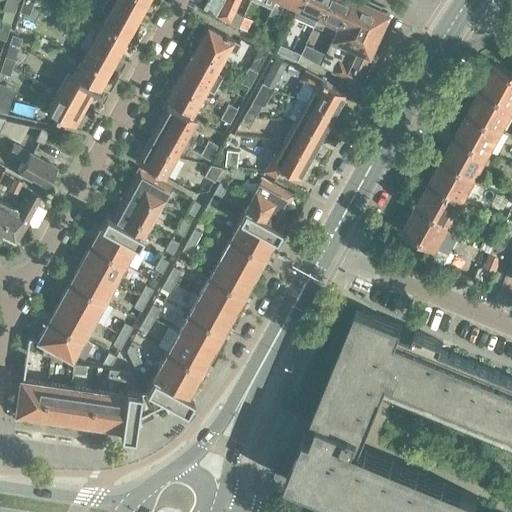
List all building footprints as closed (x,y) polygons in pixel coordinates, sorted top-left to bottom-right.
[(5,0),(2,8),(14,12),(16,9),(18,0),(5,0)] [(128,36),(138,18),(104,0),(103,0),(99,8),(106,11),(100,21),(128,36)] [(104,0),(138,18),(148,0),(104,0)] [(243,0),(249,2),(250,0),(226,0),(223,7),(219,5),(215,13),(233,22),(237,13),(233,11),(238,0),(243,0)] [(259,10),(268,14),(274,0),(269,0),(268,3),(263,1),(259,10)] [(279,1),(296,8),(299,0),(274,0),(268,14),(277,18),(281,9),(276,7),(279,1)] [(299,0),(296,8),(308,13),(305,19),(301,29),(310,33),(315,22),(318,18),(323,6),(325,7),(327,0),(299,0)] [(349,0),(327,0),(325,7),(323,6),(318,18),(315,22),(334,31),(336,27),(349,0)] [(338,74),(369,4),(360,0),(349,0),(336,27),(334,31),(324,53),(319,63),(338,74)] [(20,9),(20,10),(30,13),(33,5),(22,1),(20,9)] [(387,12),(369,4),(338,74),(355,83),(374,41),(387,12)] [(242,16),(238,26),(247,30),(252,20),(242,16)] [(8,31),(11,23),(3,20),(0,28),(8,31)] [(118,54),(128,36),(100,21),(95,31),(89,28),(84,36),(118,54)] [(225,34),(208,24),(196,45),(222,60),(229,48),(236,51),(241,42),(229,36),(229,35),(226,33),(225,34)] [(0,37),(6,39),(8,31),(0,28),(0,37)] [(12,35),(9,43),(20,46),(22,38),(12,35)] [(86,48),(80,59),(107,74),(118,54),(84,36),(79,45),(86,48)] [(298,58),(301,52),(280,43),(277,49),(298,58)] [(319,63),(324,53),(305,44),(300,54),(319,63)] [(216,71),(222,60),(196,45),(185,64),(218,83),(222,75),(216,71)] [(5,57),(2,65),(12,69),(15,61),(5,57)] [(107,74),(80,59),(69,79),(91,90),(94,92),(96,93),(107,74)] [(511,102),(511,72),(496,63),(483,87),(511,102)] [(185,64),(175,84),(201,99),(207,88),(213,92),(218,83),(185,64)] [(0,73),(10,77),(12,69),(2,65),(0,71),(0,73)] [(249,67),(244,75),(254,80),(258,72),(249,67)] [(331,84),(305,69),(299,80),(312,87),(306,99),(335,115),(346,95),(346,94),(330,86),(331,84)] [(254,80),(244,75),(240,83),(249,88),(254,80)] [(64,76),(55,93),(85,109),(94,92),(91,90),(69,79),(64,76)] [(14,87),(0,82),(0,109),(7,112),(14,87)] [(274,89),(263,82),(253,101),(265,107),(274,89)] [(202,99),(201,99),(175,84),(163,104),(165,105),(195,121),(197,119),(192,116),(202,99)] [(511,108),(511,102),(483,87),(470,110),(501,128),(511,108)] [(75,126),(85,109),(55,93),(46,110),(54,114),(53,116),(58,118),(58,117),(75,126)] [(322,137),(335,115),(306,99),(299,111),(292,108),(287,117),(293,121),(322,137)] [(270,110),(265,107),(253,101),(245,115),(255,117),(266,119),(270,110)] [(227,104),(223,111),(234,116),(237,109),(227,104)] [(155,123),(159,125),(185,139),(193,124),(195,121),(165,105),(155,123)] [(501,128),(470,110),(457,134),(488,151),(501,128)] [(234,116),(223,111),(219,119),(230,124),(234,116)] [(249,129),(255,117),(245,115),(240,124),(249,129)] [(293,121),(283,140),(312,156),(322,137),(293,121)] [(174,157),(185,139),(159,125),(155,123),(145,141),(174,157)] [(488,151),(457,134),(444,157),(475,175),(488,151)] [(300,177),(312,156),(283,140),(275,154),(273,153),(264,170),(276,177),(281,167),(300,177)] [(164,176),(174,157),(145,141),(135,159),(164,176)] [(208,141),(204,149),(214,154),(218,147),(208,141)] [(24,161),(18,173),(31,180),(33,178),(35,179),(36,178),(47,184),(56,166),(13,143),(8,152),(24,161)] [(214,154),(204,149),(200,156),(210,161),(214,154)] [(228,150),(225,165),(233,166),(236,166),(238,151),(228,150)] [(431,181),(462,198),(475,175),(444,157),(431,181)] [(222,165),(218,164),(210,162),(204,173),(214,179),(222,165)] [(127,189),(158,206),(171,183),(140,166),(127,189)] [(246,168),(244,167),(236,166),(233,166),(232,175),(245,177),(246,168)] [(249,198),(281,215),(294,192),(262,175),(249,198)] [(22,183),(14,179),(8,190),(17,194),(22,183)] [(220,181),(214,192),(221,196),(227,185),(220,181)] [(449,222),(462,198),(431,181),(418,205),(449,222)] [(30,214),(41,194),(29,188),(19,208),(10,204),(0,225),(0,231),(15,239),(15,238),(18,239),(30,214)] [(127,189),(117,208),(148,225),(158,206),(127,189)] [(281,215),(249,198),(239,217),(276,237),(282,226),(277,223),(281,215)] [(0,225),(10,204),(0,199),(0,225)] [(193,214),(199,203),(192,199),(186,210),(193,214)] [(209,200),(203,211),(210,215),(216,204),(209,200)] [(405,228),(436,245),(449,222),(418,205),(405,228)] [(107,212),(101,224),(138,244),(148,225),(117,208),(112,215),(107,212)] [(276,237),(239,217),(238,217),(240,218),(230,236),(265,256),(276,237)] [(181,219),(175,229),(183,233),(189,223),(181,219)] [(90,243),(125,262),(135,244),(137,245),(138,244),(101,224),(90,243)] [(188,238),(194,241),(200,230),(194,227),(188,238)] [(265,256),(230,236),(220,255),(255,275),(265,256)] [(171,237),(165,248),(172,252),(178,241),(171,237)] [(194,241),(188,238),(182,249),(188,252),(194,241)] [(90,243),(80,261),(115,281),(125,262),(90,243)] [(494,270),(499,258),(489,254),(484,266),(494,270)] [(209,274),(244,294),(255,275),(220,255),(209,274)] [(161,256),(155,267),(162,271),(168,260),(161,256)] [(80,261),(70,280),(105,300),(115,281),(80,261)] [(167,276),(175,280),(180,269),(173,265),(167,276)] [(199,293),(234,313),(244,294),(209,274),(199,293)] [(175,280),(167,276),(161,286),(169,290),(175,280)] [(59,299),(94,319),(105,300),(70,280),(59,299)] [(140,294),(147,298),(153,288),(145,284),(140,294)] [(234,313),(199,293),(188,312),(223,331),(234,313)] [(140,294),(134,305),(141,309),(147,298),(140,294)] [(59,299),(49,318),(84,338),(94,319),(59,299)] [(146,314),(154,318),(159,307),(152,303),(146,314)] [(511,431),(511,377),(441,348),(443,342),(415,330),(414,331),(412,337),(400,332),(402,326),(402,325),(357,307),(311,419),(318,421),(312,435),(305,433),(286,479),(367,511),(471,511),(478,496),(463,490),(462,491),(463,491),(460,497),(339,447),(341,440),(353,445),(384,370),(397,375),(393,383),(511,431)] [(223,331),(188,312),(178,331),(213,350),(223,331)] [(154,318),(146,314),(140,324),(148,328),(154,318)] [(44,341),(63,352),(73,357),(84,338),(49,318),(38,338),(40,339),(44,341)] [(125,322),(119,332),(126,336),(132,326),(125,322)] [(168,350),(203,369),(213,350),(178,331),(168,350)] [(126,336),(119,332),(113,343),(120,347),(126,336)] [(139,344),(132,340),(127,349),(134,364),(141,360),(136,349),(139,344)] [(63,356),(63,352),(44,341),(42,353),(63,356)] [(157,369),(192,388),(203,369),(168,350),(157,369)] [(108,351),(102,362),(111,363),(116,355),(108,351)] [(74,363),(72,371),(85,373),(86,365),(74,363)] [(108,376),(120,378),(121,370),(109,368),(108,376)] [(168,401),(178,406),(186,411),(193,398),(188,396),(192,388),(157,369),(146,389),(143,390),(153,409),(168,401)] [(121,370),(120,378),(135,380),(130,371),(121,370)] [(22,378),(17,414),(42,418),(47,382),(22,378)] [(47,382),(42,418),(65,421),(71,385),(47,382)] [(71,385),(65,421),(89,424),(94,389),(71,385)] [(94,389),(89,424),(113,428),(118,392),(94,389)] [(134,437),(136,428),(137,416),(153,409),(143,390),(141,391),(127,389),(126,393),(118,392),(113,428),(121,429),(120,435),(134,437)]
